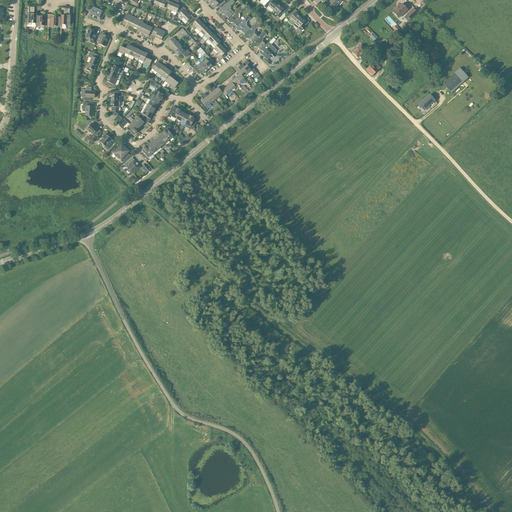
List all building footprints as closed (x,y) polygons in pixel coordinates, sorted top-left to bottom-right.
[(172,11),(177,0),(175,0),(173,0),(172,2),(170,2),(170,1),(168,1),(165,8),(172,11)] [(179,14),(184,9),(185,8),(184,8),(183,7),(180,6),(180,5),(177,5),(179,1),(177,0),(172,11),(179,14)] [(231,6),(235,2),(232,0),(230,0),(219,12),(222,15),(225,15),(225,14),(229,18),(234,13),(231,10),(231,6)] [(273,11),(279,5),(277,3),(278,1),(276,0),(269,0),(264,6),(267,8),(269,6),(273,11)] [(338,5),(332,0),(331,0),(330,2),(328,0),(324,5),(331,12),(333,10),(338,5)] [(407,10),(402,4),(399,6),(398,5),(392,11),(398,18),(407,10)] [(271,14),(275,18),(277,16),(279,18),(287,10),(282,5),(281,7),(279,5),(273,11),(271,14)] [(100,8),(96,6),(93,11),(91,10),(89,15),(99,20),(102,13),(103,13),(104,13),(104,12),(105,10),(103,9),(104,8),(103,7),(102,6),(101,7),(100,8)] [(34,14),(35,7),(28,7),(28,12),(29,12),(29,14),(28,14),(27,25),(36,25),(36,15),(37,15),(37,14),(34,14)] [(242,21),(239,18),(239,14),(243,10),(240,7),(234,13),(229,18),(227,20),(230,23),(233,23),(237,26),(242,21)] [(406,15),(411,20),(418,13),(413,8),(406,15)] [(70,14),(71,9),(64,9),(64,16),(62,16),(61,26),(67,27),(67,25),(70,25),(70,16),(69,16),(70,14)] [(184,19),(189,14),(184,9),(179,14),(184,19)] [(290,18),(287,21),(292,26),(293,25),(295,23),(300,17),(298,15),(299,13),(294,9),(288,16),(290,18)] [(191,17),(189,14),(184,19),(189,24),(195,18),(192,16),(191,17)] [(39,17),(37,17),(37,15),(36,15),(36,25),(39,25),(39,27),(45,27),(45,26),(49,27),(49,19),(45,19),(45,17),(43,17),(43,15),(39,15),(39,17)] [(59,18),(59,16),(56,15),(56,17),(53,17),(53,19),(49,19),(49,27),(53,27),(53,28),(58,28),(58,26),(61,26),(62,16),(61,18),(59,18)] [(242,21),(237,26),(235,28),(238,31),(241,31),(245,34),(245,35),(250,29),(247,26),(247,22),(251,18),(248,15),(242,21)] [(133,27),(137,19),(131,16),(129,22),(127,24),(133,27)] [(295,23),(293,25),(300,32),(309,22),(304,18),(303,19),(300,17),(295,23)] [(196,28),(204,20),(202,18),(200,21),(198,19),(193,24),(196,28)] [(143,24),(144,22),(137,19),(133,27),(139,30),(142,23),(143,24)] [(200,32),(206,26),(204,25),(206,22),(204,20),(196,28),(200,32)] [(139,31),(144,34),(147,26),(143,24),(142,23),(139,30),(139,31)] [(255,30),(259,26),(256,23),(250,29),(245,35),(245,34),(243,36),(246,39),(249,39),(253,43),(258,37),(255,34),(255,30)] [(152,28),(147,26),(144,34),(149,36),(149,34),(152,28)] [(152,28),(149,34),(155,37),(159,29),(153,26),(152,28)] [(204,36),(212,28),(210,26),(207,28),(206,26),(200,32),(204,36)] [(95,44),(98,35),(95,34),(96,32),(89,28),(87,33),(88,33),(86,38),(91,40),(90,42),(95,44)] [(208,40),(213,34),(211,32),(214,30),(212,28),(204,36),(208,40)] [(155,37),(161,40),(165,32),(159,29),(155,37)] [(253,43),(251,44),(254,47),(257,47),(261,51),(262,50),(262,49),(266,45),(263,42),(263,38),(267,34),(264,32),(258,37),(253,43)] [(374,41),(377,37),(373,32),(369,36),(374,41)] [(212,43),(220,35),(218,33),(215,36),(213,34),(208,40),(212,43)] [(109,37),(103,34),(102,37),(99,35),(97,41),(99,43),(99,44),(105,47),(107,42),(108,40),(109,37)] [(222,37),(220,35),(212,43),(215,47),(219,44),(221,42),(219,40),(222,37)] [(420,35),(414,42),(419,47),(419,48),(424,54),(425,53),(435,62),(442,56),(436,50),(420,35)] [(390,39),(388,41),(390,43),(393,47),(401,40),(398,36),(392,41),(390,39)] [(171,48),(178,42),(173,37),(167,43),(171,48)] [(175,52),(181,46),(178,42),(171,48),(175,52)] [(269,42),(266,45),(262,49),(262,50),(265,52),(262,55),(267,60),(270,57),(273,58),(274,57),(274,53),(277,50),(269,42)] [(218,53),(226,45),(224,43),(221,45),(219,44),(215,47),(214,49),(218,53)] [(129,55),(133,47),(128,45),(126,49),(124,53),(129,55)] [(223,58),(226,56),(224,54),(227,51),(225,49),(227,47),(226,45),(218,53),(221,57),(222,56),(223,58)] [(358,58),(365,51),(360,45),(353,52),(358,58)] [(374,54),(379,49),(376,45),(370,50),(374,54)] [(181,46),(175,52),(178,56),(182,53),(185,51),(185,50),(181,46)] [(134,57),(138,49),(133,47),(129,55),(134,57)] [(139,60),(143,52),(138,49),(134,57),(139,60)] [(185,51),(182,53),(185,57),(190,53),(186,49),(185,50),(185,51)] [(92,69),(94,70),(99,59),(92,57),(94,53),(92,53),(90,52),(88,56),(91,58),(86,70),(91,72),(92,69)] [(144,62),(147,56),(148,54),(143,52),(139,60),(144,62)] [(208,70),(212,66),(210,63),(212,61),(207,55),(204,58),(205,59),(201,62),(208,70)] [(144,62),(143,64),(149,67),(153,59),(147,56),(144,62)] [(157,72),(162,65),(157,62),(152,69),(157,72)] [(208,70),(201,62),(197,66),(196,65),(193,68),(198,74),(201,71),(203,74),(208,70)] [(375,67),(371,63),(365,68),(373,76),(378,70),(380,68),(377,65),(375,67)] [(118,64),(117,67),(114,66),(113,68),(112,67),(110,71),(122,76),(126,68),(118,64)] [(245,67),(243,64),(240,66),(248,74),(251,71),(254,74),(257,72),(251,65),(249,67),(247,65),(245,67)] [(161,76),(167,69),(162,65),(157,72),(161,76)] [(244,78),(248,74),(240,66),(238,67),(241,71),(239,72),(241,75),(243,78),(244,78)] [(460,68),(443,84),(451,93),(468,78),(460,68)] [(170,74),(171,72),(167,69),(161,76),(166,79),(170,74)] [(122,76),(110,71),(108,76),(117,80),(120,81),(122,76)] [(170,74),(166,79),(165,81),(170,84),(173,79),(174,80),(176,78),(175,77),(170,74)] [(243,78),(241,75),(238,77),(237,76),(233,79),(238,85),(241,83),(245,80),(244,78),(243,78)] [(115,89),(117,86),(115,85),(117,80),(108,76),(107,79),(108,80),(107,82),(110,83),(109,86),(112,87),(112,89),(115,89)] [(173,79),(170,84),(175,88),(178,83),(174,80),(173,79)] [(232,91),(238,85),(233,79),(230,83),(230,84),(228,86),(232,91)] [(156,87),(152,85),(150,88),(155,91),(153,95),(162,101),(164,97),(162,97),(164,95),(161,93),(162,91),(156,87)] [(216,89),(214,86),(212,88),(219,97),(223,93),(220,90),(218,88),(216,89)] [(232,91),(228,86),(225,88),(224,87),(220,90),(223,93),(225,96),(232,91)] [(215,100),(219,97),(212,88),(209,90),(212,93),(210,95),(215,100)] [(94,98),(95,92),(85,91),(85,97),(82,97),(82,100),(88,101),(88,98),(94,98)] [(123,96),(123,93),(116,92),(116,95),(113,95),(112,97),(111,97),(111,101),(121,102),(121,96),(123,96)] [(208,96),(206,93),(203,95),(210,104),(215,100),(210,95),(208,96)] [(162,101),(153,95),(150,100),(158,105),(161,100),(162,101)] [(206,107),(210,104),(203,95),(201,97),(204,100),(202,102),(206,107)] [(435,100),(430,95),(425,100),(424,99),(418,104),(419,105),(418,106),(420,108),(421,107),(424,110),(435,100)] [(155,109),(158,105),(150,100),(148,105),(155,109)] [(93,117),(94,106),(93,106),(93,103),(83,102),(83,106),(86,106),(85,116),(88,116),(88,117),(91,118),(91,116),(93,117)] [(152,114),(155,109),(148,105),(145,109),(152,114)] [(120,107),(121,107),(112,107),(111,111),(110,113),(115,118),(113,120),(118,124),(123,119),(118,115),(120,113),(118,111),(119,107),(120,107)] [(150,118),(152,114),(145,109),(142,114),(150,118)] [(170,118),(171,116),(176,119),(180,111),(181,110),(177,109),(177,110),(175,109),(173,111),(171,110),(167,116),(170,118)] [(180,111),(176,119),(181,122),(185,114),(180,111)] [(150,118),(142,114),(141,113),(138,116),(144,122),(144,123),(145,123),(146,122),(148,123),(151,119),(150,118)] [(189,116),(185,114),(181,122),(185,124),(190,116),(189,116)] [(185,124),(186,124),(184,127),(190,129),(192,130),(196,123),(193,122),(195,119),(193,118),(193,117),(190,115),(189,116),(190,116),(185,124)] [(140,126),(144,123),(144,122),(138,116),(134,120),(140,126)] [(138,131),(137,130),(140,126),(134,120),(130,124),(138,131)] [(95,137),(99,133),(97,131),(98,129),(92,123),(86,129),(95,137)] [(138,131),(130,124),(127,128),(125,127),(123,130),(128,135),(130,132),(133,135),(134,133),(135,134),(138,131)] [(170,132),(168,130),(166,131),(165,130),(162,133),(169,140),(173,137),(174,138),(177,136),(172,130),(170,132)] [(165,144),(169,140),(162,133),(163,134),(159,137),(165,144)] [(107,149),(114,141),(105,134),(102,138),(103,139),(100,142),(105,146),(104,147),(107,149)] [(162,149),(166,146),(165,144),(159,137),(155,140),(161,147),(162,149)] [(156,151),(161,147),(155,140),(151,144),(156,151)] [(122,160),(121,161),(122,162),(130,155),(128,153),(129,151),(122,144),(114,153),(117,155),(116,156),(119,159),(119,158),(122,160)] [(156,151),(151,144),(147,147),(146,146),(152,154),(156,151)] [(147,161),(149,159),(148,158),(152,154),(146,146),(143,149),(144,150),(142,151),(144,154),(142,155),(147,161)] [(132,158),(125,164),(128,168),(128,171),(129,172),(132,173),(133,174),(140,168),(138,165),(139,164),(138,163),(137,163),(136,163),(132,158)]
